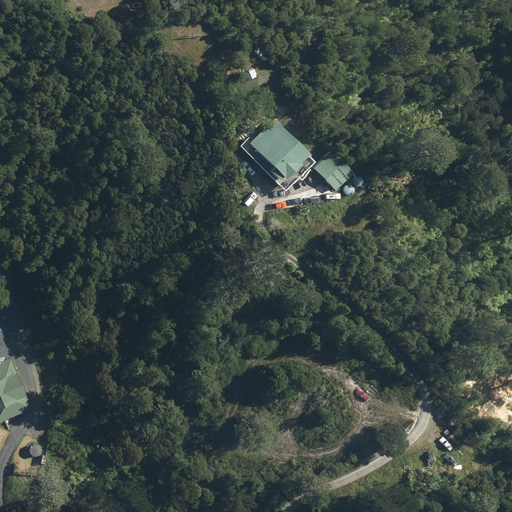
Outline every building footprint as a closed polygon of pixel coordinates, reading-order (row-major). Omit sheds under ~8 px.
[(209,42),(203,50),(212,57),(218,49),(209,42)] [(239,74),(243,82),(253,77),(249,69),(239,74)] [(269,121),(243,145),(261,168),(275,181),(292,166),(291,165),(300,156),(287,144),(269,121)] [(312,168),(309,170),(318,180),(329,191),(347,175),(335,164),(326,153),(311,167),(312,168)] [(11,358),(0,362),(0,420),(33,407),(27,394),(24,380),(17,370),(11,358)] [(433,465),(419,464),(418,479),(416,479),(416,485),(430,487),(431,481),(442,484),(442,485),(446,485),(446,484),(447,484),(450,468),(433,465)]
